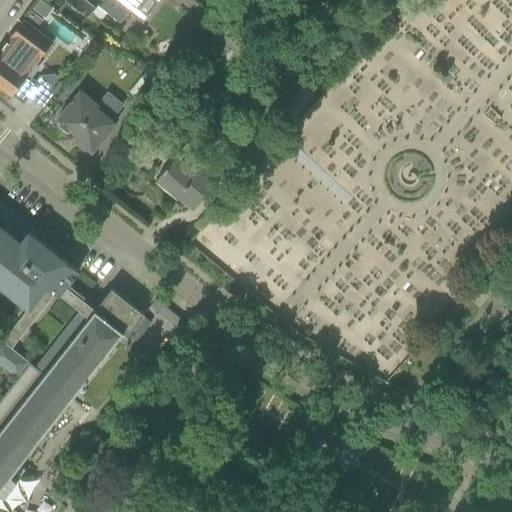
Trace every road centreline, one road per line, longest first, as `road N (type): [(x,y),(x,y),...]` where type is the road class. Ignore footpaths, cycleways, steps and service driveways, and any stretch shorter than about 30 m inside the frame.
road 1 (residential): [(511,463),(363,412),(278,366),(151,263)]
road 2 (residential): [(151,263),(0,143)]
